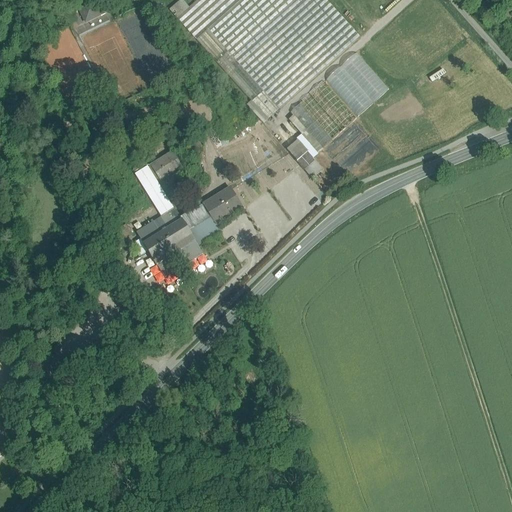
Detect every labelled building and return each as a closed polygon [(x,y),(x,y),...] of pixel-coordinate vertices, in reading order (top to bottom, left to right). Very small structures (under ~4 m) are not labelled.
[(87,7),(80,10),(86,23),(106,13),(100,0),(87,7)] [(182,0),(169,11),(177,19),(189,9),(182,0)] [(198,0),(189,9),(177,19),(268,120),(360,38),(325,0),(198,0)] [(357,53),(326,81),(357,117),(389,89),(357,53)] [(325,83),(290,113),(322,149),(356,119),(325,83)] [(173,153),(151,167),(160,182),(182,168),(173,153)] [(315,162),(307,153),(301,158),(309,167),(315,162)] [(176,210),(174,212),(147,169),(139,174),(137,176),(163,219),(170,230),(152,240),(144,245),(143,246),(154,263),(157,267),(195,243),(193,240),(193,239),(189,232),(194,230),(186,217),(182,220),(176,210)] [(231,190),(203,207),(215,225),(216,224),(242,208),(231,190)] [(203,207),(186,217),(194,230),(189,232),(193,239),(193,240),(195,243),(201,244),(220,232),(216,224),(215,225),(203,207)] [(163,219),(146,229),(152,240),(170,230),(163,219)] [(127,225),(117,232),(123,242),(133,236),(127,225)] [(146,229),(137,235),(144,245),(152,240),(146,229)] [(195,243),(157,267),(165,279),(203,256),(195,243)]
